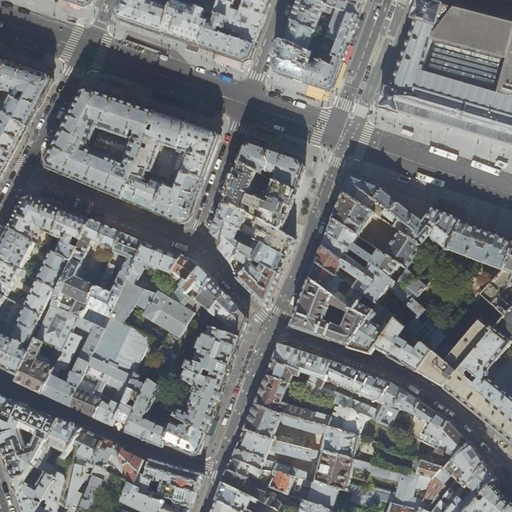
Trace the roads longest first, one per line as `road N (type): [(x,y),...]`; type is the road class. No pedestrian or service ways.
road 1 (residential): [(511,461),(401,376),(271,327)]
road 2 (residential): [(0,383),(144,449),(217,467)]
road 3 (residential): [(271,327),(342,135)]
road 4 (residential): [(195,239),(23,172)]
road 5 (tertiary): [(342,135),(511,194)]
road 6 (secondary): [(87,50),(247,104)]
road 7 (residential): [(217,467),(271,327)]
road 8 (residential): [(247,104),(195,239)]
road 9 (secondary): [(384,0),(345,104),(342,135)]
road 10 (residential): [(23,172),(87,50)]
